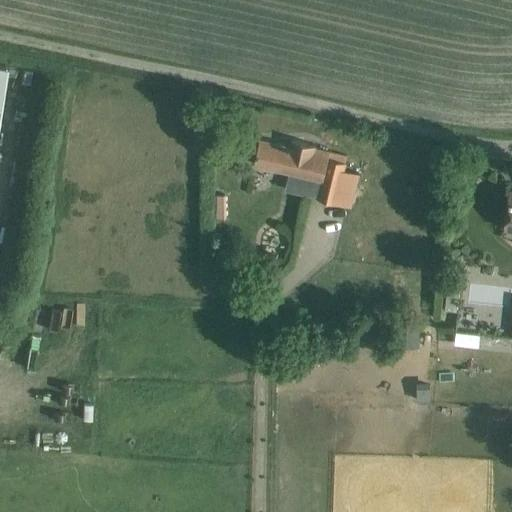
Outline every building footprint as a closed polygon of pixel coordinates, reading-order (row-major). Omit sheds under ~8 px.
[(359,174),(344,170),(346,162),(328,158),(330,151),(314,148),(315,145),(292,139),(290,146),(260,139),(254,164),(322,180),(318,199),(351,207),(359,174)] [(226,194),(218,194),(218,210),(218,218),(226,218),(226,210),(226,194)] [(215,254),(229,262),(234,253),(220,245),(215,254)] [(476,269),(462,254),(450,266),(445,310),(458,311),(461,276),(465,280),(476,269)] [(511,306),(501,306),(500,330),(511,330),(511,306)] [(399,320),(399,336),(426,335),(425,320),(399,320)] [(356,356),(340,354),(339,368),(354,369),(356,356)] [(74,443),(75,432),(55,429),(53,440),(74,443)]
